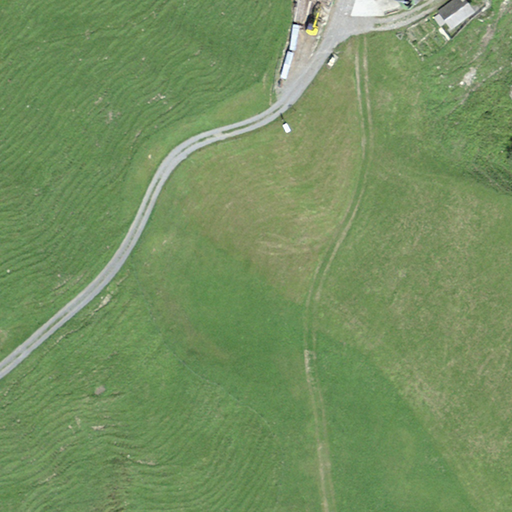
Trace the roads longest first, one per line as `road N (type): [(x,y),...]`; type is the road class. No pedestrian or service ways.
road 1 (track): [(293,92),(280,110),(181,149),(129,247),(0,373)]
road 2 (track): [(437,0),(382,25),(344,25),(293,92)]
